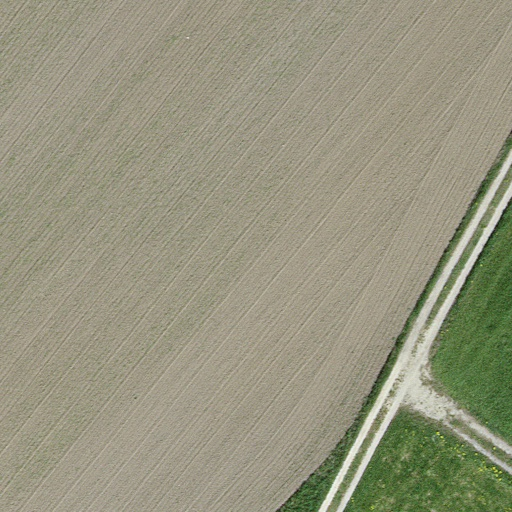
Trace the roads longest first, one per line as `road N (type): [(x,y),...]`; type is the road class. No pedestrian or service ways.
road 1 (track): [(326,511),(511,177)]
road 2 (track): [(398,378),(511,464)]
